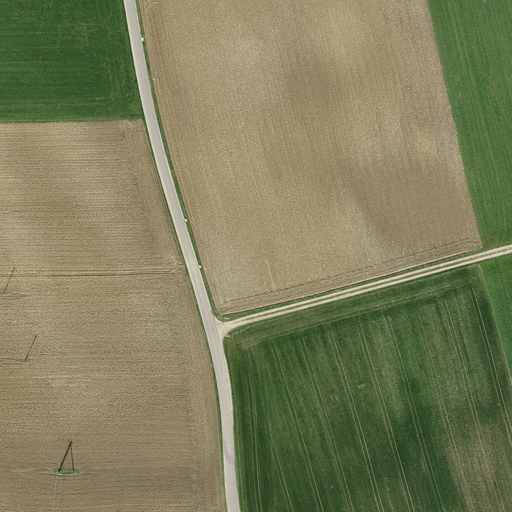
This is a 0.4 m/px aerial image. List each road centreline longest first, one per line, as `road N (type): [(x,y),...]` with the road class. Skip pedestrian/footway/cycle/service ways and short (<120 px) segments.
road 1 (tertiary): [(233,511),(225,396),(146,111),(128,0)]
road 2 (track): [(211,337),(511,249)]
